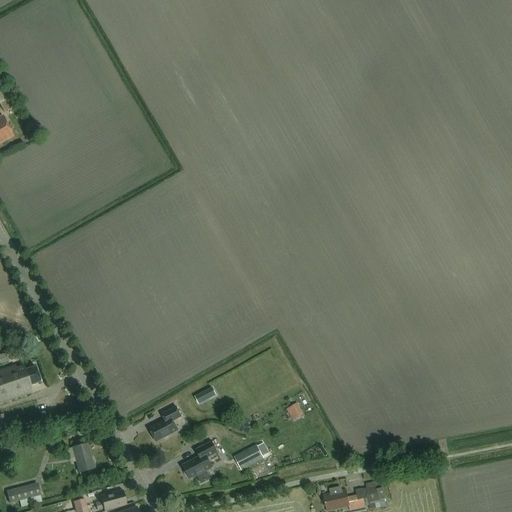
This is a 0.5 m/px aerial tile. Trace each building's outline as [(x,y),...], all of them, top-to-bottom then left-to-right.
[(0,144),(14,137),(2,116),(0,117),(0,144)] [(30,386),(40,383),(35,368),(25,371),(23,367),(16,369),(15,367),(0,371),(0,404),(32,393),(30,386)] [(212,389),(194,398),(198,405),(216,396),(212,389)] [(293,421),(303,415),(297,404),(287,410),(293,421)] [(165,421),(149,430),(156,443),(178,432),(173,422),(181,418),(176,408),(162,415),(165,421)] [(0,436),(9,434),(2,415),(0,415),(0,436)] [(211,480),(207,471),(213,468),(208,458),(211,456),(218,453),(212,442),(196,451),(199,456),(199,458),(182,466),(185,471),(184,473),(186,477),(188,478),(190,480),(197,476),(201,485),(211,480)] [(264,444),(257,448),(257,447),(235,458),(241,471),(264,460),(262,457),(269,453),(264,444)] [(75,459),(72,459),(73,463),(76,462),(79,474),(94,470),(87,445),(72,449),(75,459)] [(376,484),(375,483),(366,485),(367,489),(362,490),(366,507),(369,506),(370,510),(387,506),(383,488),(380,489),(379,485),(376,484)] [(38,485),(6,493),(9,505),(41,497),(38,485)] [(349,511),(365,507),(362,490),(355,491),(356,496),(347,498),(346,491),(339,492),(339,488),(330,490),(330,494),(326,495),(327,499),(324,500),(326,511),(328,511),(349,507),(349,511)] [(101,503),(95,505),(97,511),(103,509),(104,511),(126,506),(123,491),(100,498),(101,503)] [(87,511),(86,511),(82,500),(75,502),(77,511),(87,511)]
